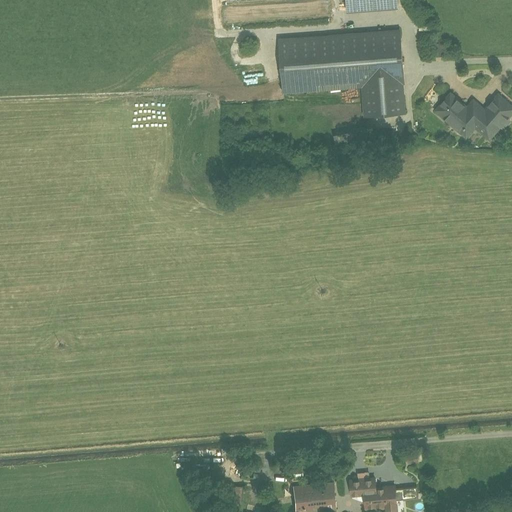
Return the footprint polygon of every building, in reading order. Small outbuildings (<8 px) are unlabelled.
[(397,0),(344,0),(345,9),(398,6),(397,0)] [(403,29),(279,38),(283,93),(362,88),(364,117),(406,114),(403,84),(407,84),(403,29)] [(451,90),(434,109),(467,138),(477,127),(491,139),(511,114),(511,103),(499,92),(486,107),(476,98),(469,106),(451,90)] [(335,134),(336,143),(360,141),(359,131),(335,134)] [(315,450),(293,451),(293,464),(315,463),(315,450)] [(354,491),(366,491),(367,504),(388,502),(389,508),(400,507),(399,494),(398,483),(398,480),(379,481),(378,471),(371,472),(371,465),(361,466),(361,474),(352,475),(354,491)] [(337,476),(295,479),(297,507),(299,507),(325,505),(340,504),(337,476)] [(420,493),(419,481),(398,483),(399,494),(420,493)] [(240,496),(240,484),(220,485),(220,507),(227,507),(228,509),(232,509),(232,496),(240,496)]
